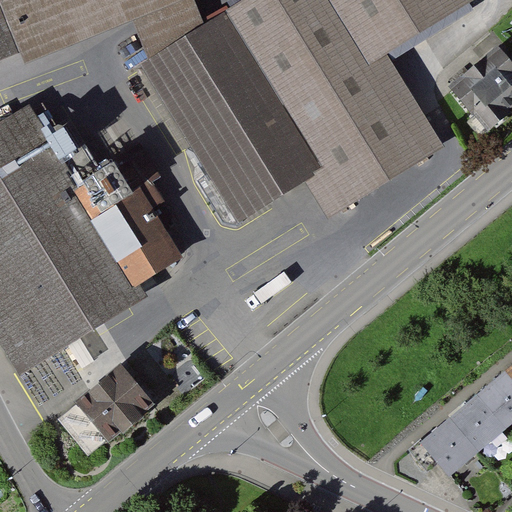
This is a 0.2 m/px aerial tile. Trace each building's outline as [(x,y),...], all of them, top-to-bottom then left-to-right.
[(0,0),(0,16),(16,56),(22,69),(129,23),(181,0),(0,0)] [(198,27),(187,0),(181,0),(129,23),(145,60),(198,27)] [(341,0),(240,0),(220,13),(319,171),(301,183),(324,223),(440,152),(382,62),(341,0)] [(341,0),(382,62),(475,0),(341,0)] [(319,171),(220,13),(198,27),(145,60),(135,66),(237,225),(301,183),(319,171)] [(0,16),(0,62),(16,56),(0,16)] [(511,107),(511,72),(497,55),(446,96),(477,135),(511,107)] [(70,184),(26,109),(0,125),(0,349),(17,378),(141,303),(132,289),(70,184)] [(137,146),(70,184),(132,289),(186,254),(144,187),(157,179),(137,146)] [(511,423),(511,369),(419,447),(446,478),(511,423)] [(152,411),(118,370),(58,419),(91,461),(152,411)]
